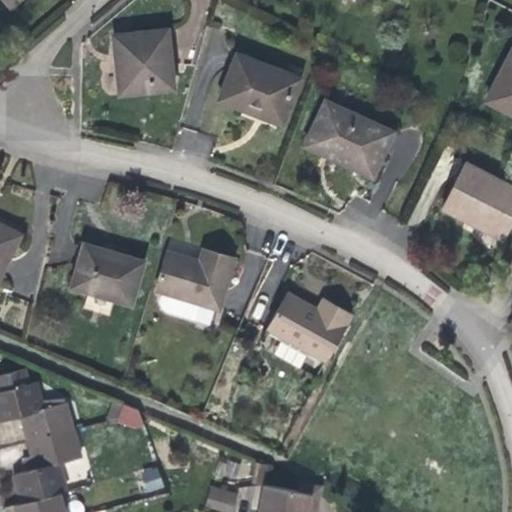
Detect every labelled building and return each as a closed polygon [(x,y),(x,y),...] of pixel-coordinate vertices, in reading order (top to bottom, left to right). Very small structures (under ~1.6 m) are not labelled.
[(173,88),(167,29),(141,32),(114,35),(120,94),(173,88)] [(511,50),(487,100),(511,112),(511,50)] [(237,54),(219,100),(254,113),(282,125),(300,78),(237,54)] [(326,102),(306,145),(337,159),(372,175),(391,132),(326,102)] [(476,225),(503,238),(511,220),(511,187),(465,163),(442,207),(476,225)] [(0,273),(19,234),(0,225),(0,273)] [(130,303),(143,262),(111,252),(110,257),(104,255),(83,249),(72,286),(88,291),(81,316),(107,324),(114,299),(130,303)] [(215,308),(219,310),(235,258),(204,249),(200,262),(192,259),(167,252),(155,291),(162,293),(160,297),(160,301),(160,306),(163,309),(167,312),(195,321),(200,304),(215,308)] [(268,329),(325,361),(351,314),(323,299),(317,310),(309,306),(287,294),(268,329)] [(209,325),(215,308),(200,304),(195,321),(209,325)] [(0,374),(0,390),(29,383),(25,368),(0,374)] [(35,381),(29,383),(0,390),(0,421),(21,416),(24,427),(28,442),(73,430),(64,398),(41,400),(35,381)] [(117,418),(122,403),(114,400),(107,420),(117,418)] [(144,424),(139,410),(122,403),(117,418),(116,422),(135,427),(144,424)] [(34,465),(36,469),(58,463),(80,457),(73,430),(28,442),(30,449),(32,456),(22,458),(25,467),(34,465)] [(65,490),(58,463),(36,469),(13,475),(21,502),(59,492),(65,490)] [(157,467),(145,471),(150,489),(163,485),(157,467)] [(315,511),(316,508),(321,486),(299,482),(297,491),(310,493),(306,511),(315,511)] [(297,491),(265,484),(259,511),(306,511),(310,493),(297,491)] [(232,511),(237,493),(210,487),(205,508),(219,511),(221,511),(232,511)] [(64,511),(59,492),(21,502),(14,504),(15,511),(64,511)]
